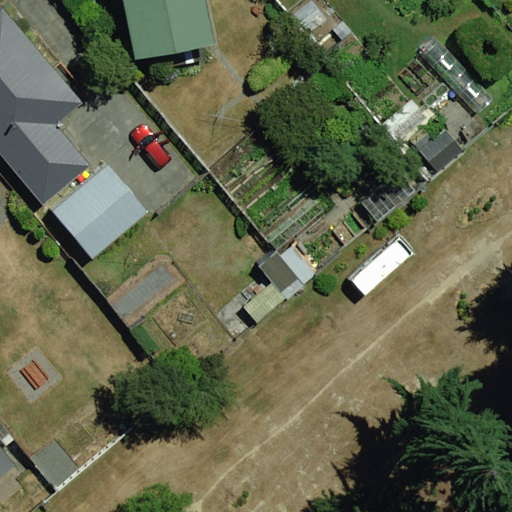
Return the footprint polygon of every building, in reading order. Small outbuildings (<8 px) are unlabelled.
[(122,0),(130,43),(220,27),(215,0),(122,0)] [(0,19),(0,161),(74,246),(127,200),(52,115),(71,99),(0,19)] [(431,48),(409,69),(451,113),(473,92),(431,48)] [(282,135),(324,86),(299,64),(257,113),(282,135)] [(300,149),(320,174),(359,143),(339,118),(300,149)] [(244,204),(268,238),(317,202),(293,168),(244,204)] [(0,486),(12,477),(0,462),(0,486)]
